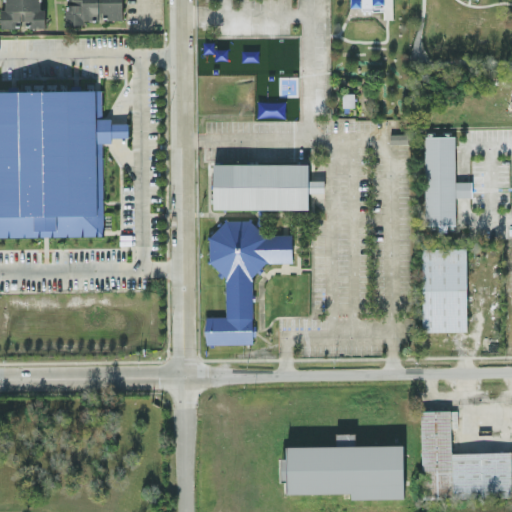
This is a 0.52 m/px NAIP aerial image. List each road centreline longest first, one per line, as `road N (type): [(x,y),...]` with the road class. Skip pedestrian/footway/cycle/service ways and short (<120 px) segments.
road 1 (residential): [(511,370),(0,377)]
road 2 (residential): [(189,375),(186,0)]
road 3 (residential): [(189,375),(189,511)]
